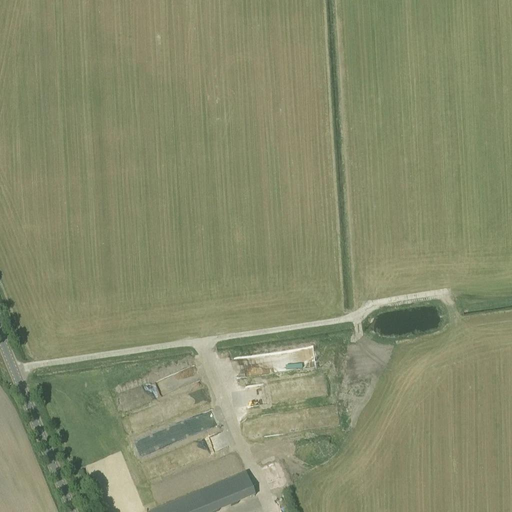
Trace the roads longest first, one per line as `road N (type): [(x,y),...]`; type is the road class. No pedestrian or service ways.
road 1 (track): [(12,369),(340,321),(376,303),(442,292)]
road 2 (tertiary): [(71,511),(0,337)]
road 3 (track): [(197,342),(243,457)]
